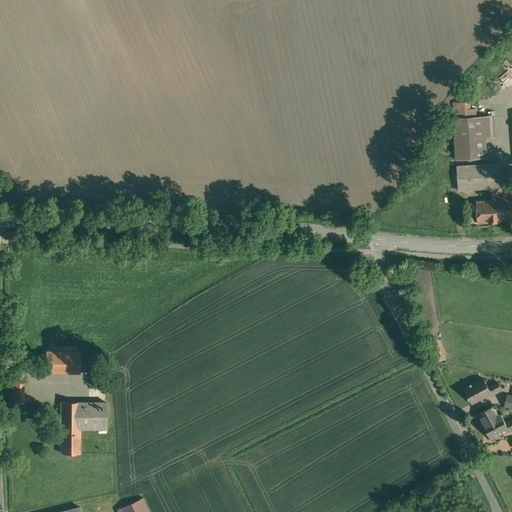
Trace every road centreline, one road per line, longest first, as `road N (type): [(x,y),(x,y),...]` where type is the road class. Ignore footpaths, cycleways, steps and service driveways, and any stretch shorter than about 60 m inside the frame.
road 1 (secondary): [(382,239),(0,221)]
road 2 (unclassified): [(382,239),(381,279),(496,511)]
road 3 (secondary): [(511,246),(382,239)]
